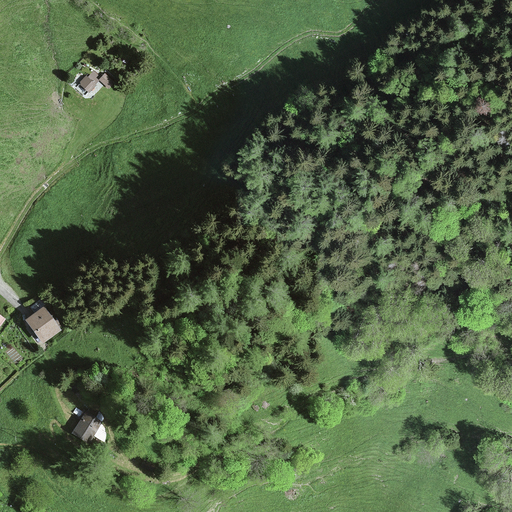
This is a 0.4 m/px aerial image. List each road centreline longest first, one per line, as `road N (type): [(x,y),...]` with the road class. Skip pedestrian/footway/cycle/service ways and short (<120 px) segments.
road 1 (track): [(0,257),(49,181),(73,164),(177,120),(291,42),(355,28),(381,0)]
road 2 (track): [(0,445),(34,449),(119,490),(155,498),(220,458)]
road 3 (track): [(213,463),(174,477),(144,474),(74,434)]
